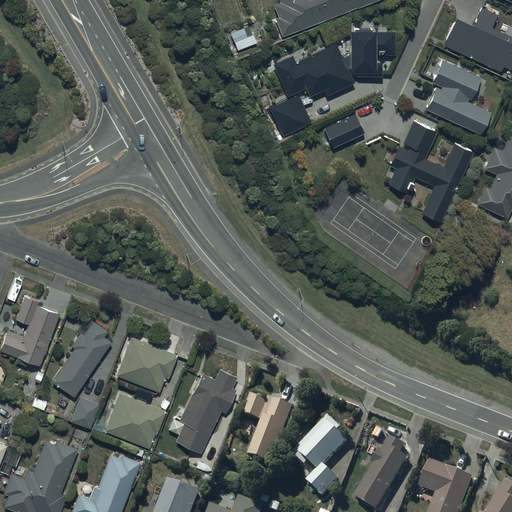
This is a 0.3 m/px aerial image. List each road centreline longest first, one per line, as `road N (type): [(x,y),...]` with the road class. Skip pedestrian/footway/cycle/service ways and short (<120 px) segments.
road 1 (secondary): [(511,432),(363,370),(302,331),(231,261),(160,146)]
road 2 (tertiary): [(160,146),(70,193),(13,200)]
road 3 (tertiary): [(13,200),(145,121)]
road 4 (secondary): [(145,121),(73,0)]
road 5 (residential): [(378,121),(433,0)]
